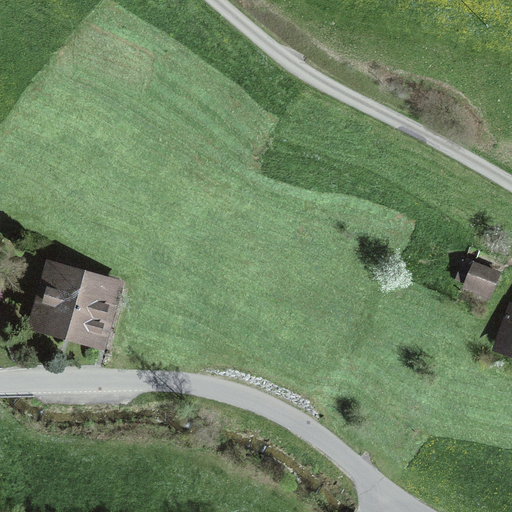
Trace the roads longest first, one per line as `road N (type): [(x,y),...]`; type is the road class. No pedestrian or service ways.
road 1 (unclassified): [(0,381),(151,378),(230,391),(323,438),(390,494)]
road 2 (unclassified): [(219,0),(297,67),(511,185)]
